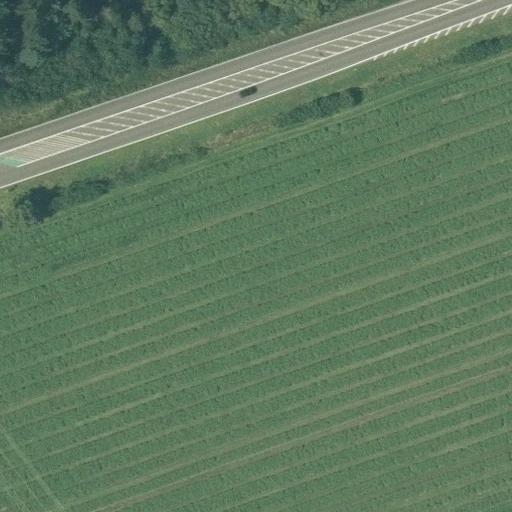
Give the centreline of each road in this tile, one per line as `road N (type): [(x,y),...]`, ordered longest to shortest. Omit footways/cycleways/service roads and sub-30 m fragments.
road 1 (trunk): [(0,172),(504,0)]
road 2 (trunk): [(439,0),(0,147)]
